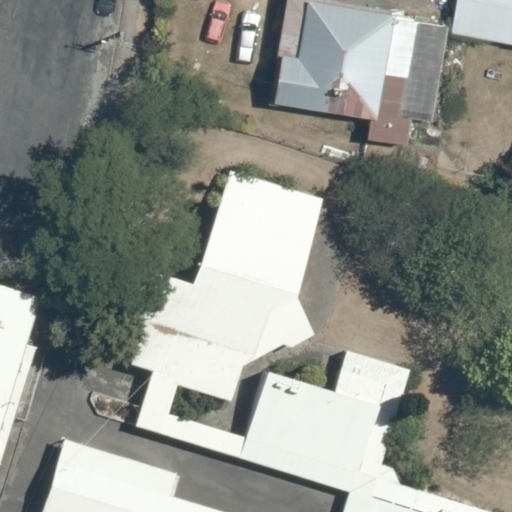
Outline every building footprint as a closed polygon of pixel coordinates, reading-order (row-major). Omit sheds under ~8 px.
[(445,13),(364,0),(277,0),(262,92),(370,109),(366,132),(405,138),(410,107),(429,110),(445,13)] [(511,0),(449,0),(446,26),(511,36),(511,0)] [(145,305),(129,350),(148,356),(127,416),(207,441),(237,351),(305,324),(284,284),(318,187),(217,153),(179,263),(143,250),(126,299),(145,305)] [(0,420),(41,290),(0,277),(0,420)] [(341,511),(504,511),(508,502),(371,459),(403,358),(340,338),(327,379),(252,356),(224,445),(350,485),(341,511)] [(276,511),(58,444),(36,511),(276,511)]
